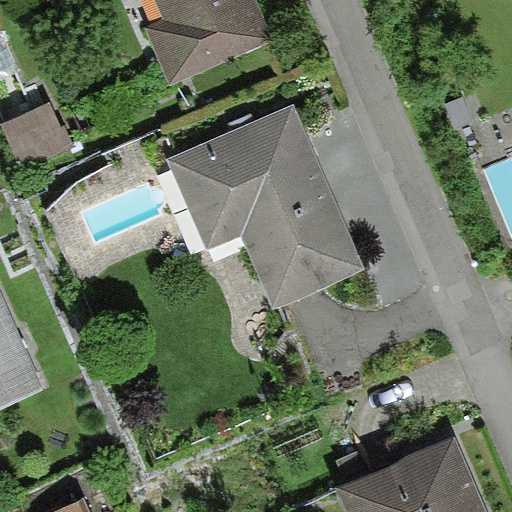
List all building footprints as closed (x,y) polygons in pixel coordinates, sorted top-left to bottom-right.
[(147,20),(171,79),(278,34),(263,0),(159,0),(165,12),(147,20)] [(1,115),(23,166),(73,145),(51,94),(1,115)] [(273,301),(367,261),(296,98),(168,153),(207,243),(242,228),(273,301)] [(0,403),(46,383),(0,277),(0,403)] [(492,511),(456,427),(336,477),(350,511),(492,511)] [(94,511),(85,490),(33,511),(94,511)]
